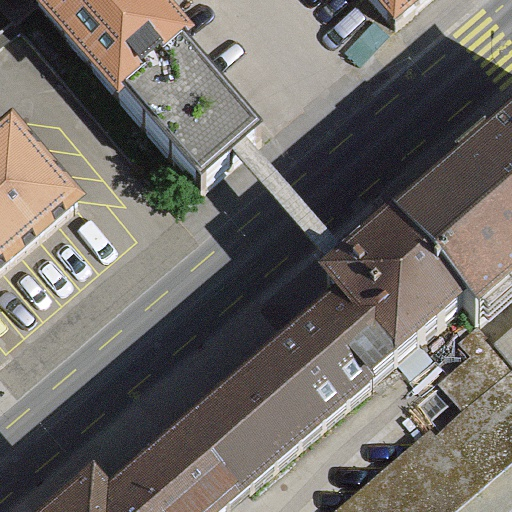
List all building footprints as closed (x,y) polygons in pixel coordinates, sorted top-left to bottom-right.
[(0,0),(0,12),(11,25),(15,30),(18,27),(28,19),(18,7),(26,0),(0,0)] [(347,0),(394,54),(457,0),(26,0),(18,7),(28,19),(118,123),(126,116),(196,198),(200,203),(231,177),(247,163),(262,151),(186,63),(193,57),(161,19),(182,0),(347,0)] [(0,33),(11,25),(0,12),(0,33)] [(482,339),(511,313),(511,137),(391,241),(467,330),(472,336),(478,343),(482,339)] [(13,139),(0,149),(0,298),(87,224),(13,139)] [(247,163),(231,177),(331,292),(346,279),(247,163)] [(321,301),(335,317),(398,390),(467,330),(391,241),(346,279),(331,292),(321,301)] [(511,313),(482,339),(511,374),(511,313)] [(255,511),(398,390),(335,317),(109,511),(255,511)] [(457,511),(511,465),(511,374),(482,339),(478,343),(472,336),(459,347),(470,360),(436,389),(462,419),(436,441),(430,435),(339,511),(457,511)] [(106,511),(94,497),(77,511),(106,511)]
